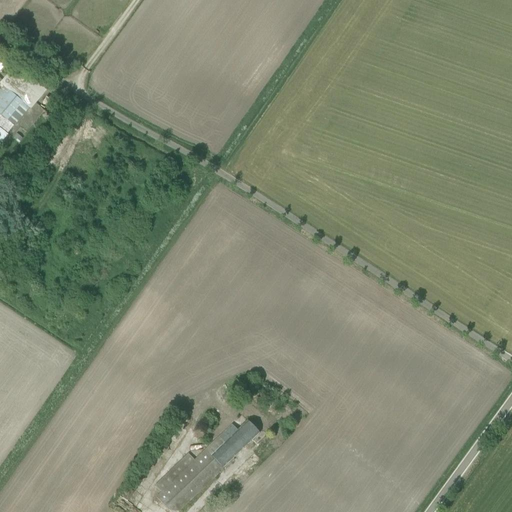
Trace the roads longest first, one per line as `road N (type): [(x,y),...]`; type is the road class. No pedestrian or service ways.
road 1 (unclassified): [(511,358),(234,181),(0,45)]
road 2 (unclassified): [(433,511),(511,403)]
